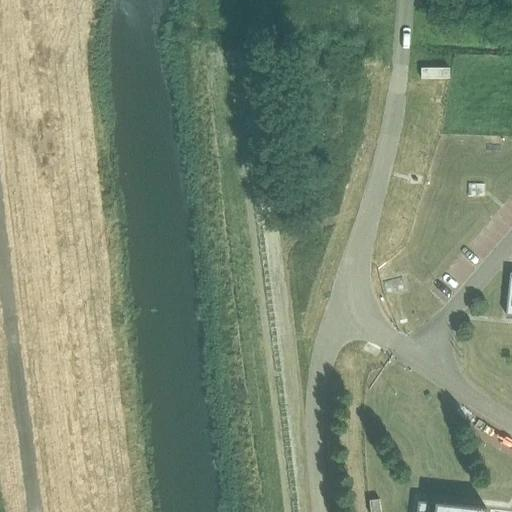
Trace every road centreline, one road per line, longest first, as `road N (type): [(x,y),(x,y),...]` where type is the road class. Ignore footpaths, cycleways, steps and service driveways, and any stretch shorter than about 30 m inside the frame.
road 1 (unclassified): [(340,305),(415,87),(413,0)]
road 2 (unclassified): [(32,511),(0,239)]
road 3 (unclassified): [(320,511),(316,382),(340,305)]
